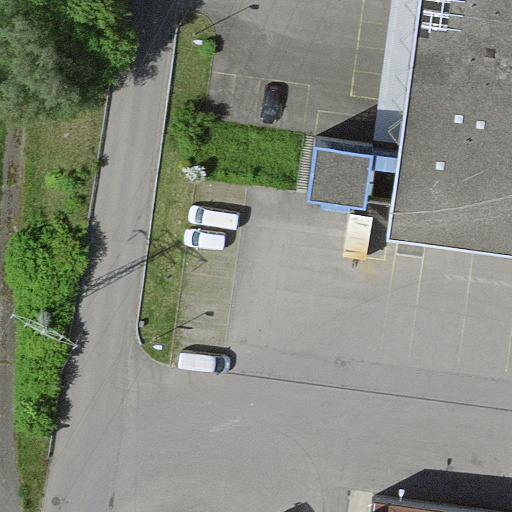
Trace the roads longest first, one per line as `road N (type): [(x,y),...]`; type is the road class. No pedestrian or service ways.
road 1 (unclassified): [(148,0),(70,511)]
road 2 (track): [(6,511),(16,0)]
